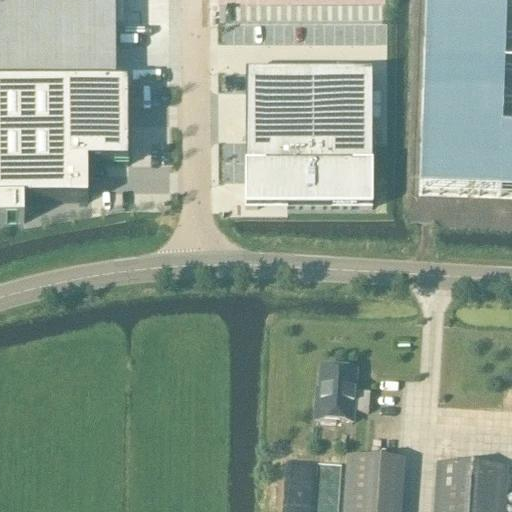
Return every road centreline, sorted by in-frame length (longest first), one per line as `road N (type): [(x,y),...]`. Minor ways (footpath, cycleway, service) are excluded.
road 1 (tertiary): [(197,262),(511,277)]
road 2 (unclassified): [(195,0),(197,262)]
road 3 (tertiary): [(0,295),(197,262)]
